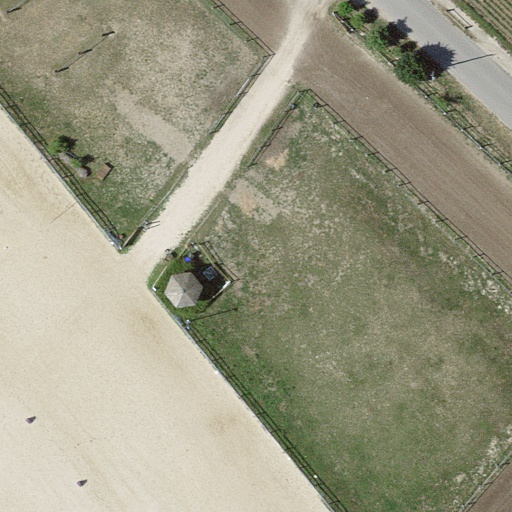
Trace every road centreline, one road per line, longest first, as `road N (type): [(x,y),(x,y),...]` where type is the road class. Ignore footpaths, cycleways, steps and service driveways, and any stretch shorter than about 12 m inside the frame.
road 1 (track): [(315,0),(266,95),(192,203),(134,269)]
road 2 (unclassified): [(405,0),(511,96)]
